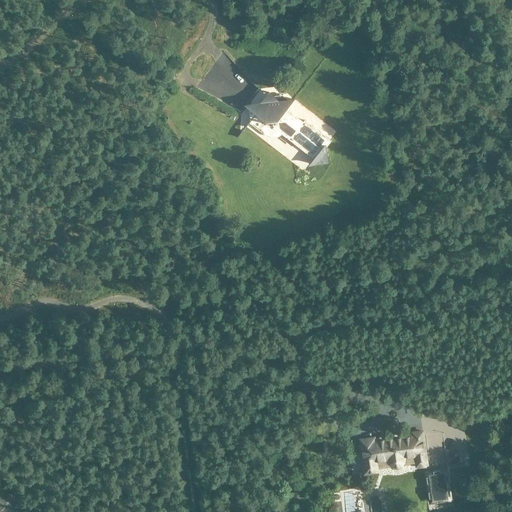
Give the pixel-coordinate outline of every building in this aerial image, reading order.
[(329,27),(322,30),(327,40),(334,37),(329,27)] [(311,159),(328,136),(272,93),(254,116),(311,159)] [(376,436),(358,438),(363,474),(380,472),(380,468),(390,466),(392,468),(398,469),(403,467),(405,465),(415,463),(416,467),(429,465),(424,430),(410,432),(410,434),(390,437),(390,435),(376,437),(376,436)] [(447,469),(427,472),(431,502),(451,500),(447,469)] [(14,511),(15,511),(12,494),(0,495),(0,511),(14,511)]
